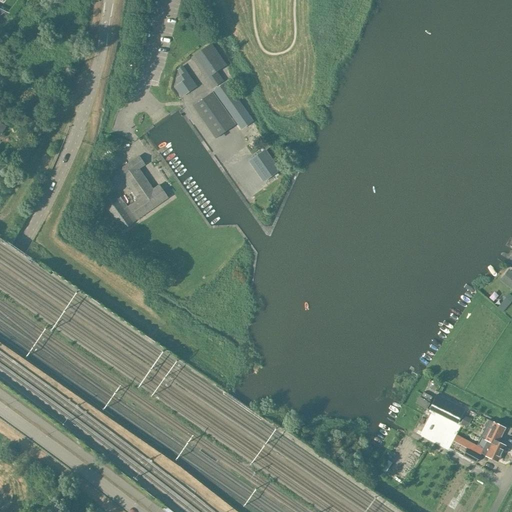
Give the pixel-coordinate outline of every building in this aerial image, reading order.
[(225,65),(211,44),(191,58),(212,88),(223,81),(216,71),(225,65)] [(181,97),(196,86),(182,66),(177,70),(180,75),(175,78),(179,83),(174,87),(181,97)] [(252,121),(225,83),(213,91),(233,118),(231,119),(212,92),(192,106),(215,139),(237,123),(241,129),(252,121)] [(265,150),(249,162),(262,181),(279,170),(265,150)] [(152,189),(138,169),(144,165),(138,156),(107,178),(113,186),(123,179),(137,200),(127,207),(136,220),(167,198),(158,185),(152,189)] [(122,230),(132,222),(113,195),(103,202),(122,230)] [(511,273),(509,272),(502,281),(509,286),(508,287),(511,290),(511,273)] [(457,424),(461,417),(464,409),(436,395),(431,405),(429,410),(457,424)] [(430,403),(419,397),(415,403),(426,410),(430,403)] [(464,416),(461,422),(467,425),(468,425),(471,419),(464,416)] [(456,435),(453,441),(467,448),(463,456),(476,463),(481,454),(496,462),(505,445),(497,442),(504,428),(496,423),(494,422),(494,423),(488,420),(480,437),(487,441),(483,449),(456,435)]
